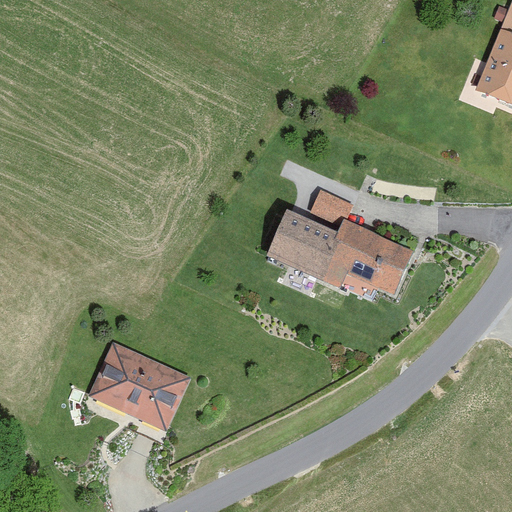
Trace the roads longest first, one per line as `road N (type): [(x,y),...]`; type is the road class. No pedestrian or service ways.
road 1 (tertiary): [(176,511),(399,395),(489,302)]
road 2 (unknown): [(511,238),(377,212)]
